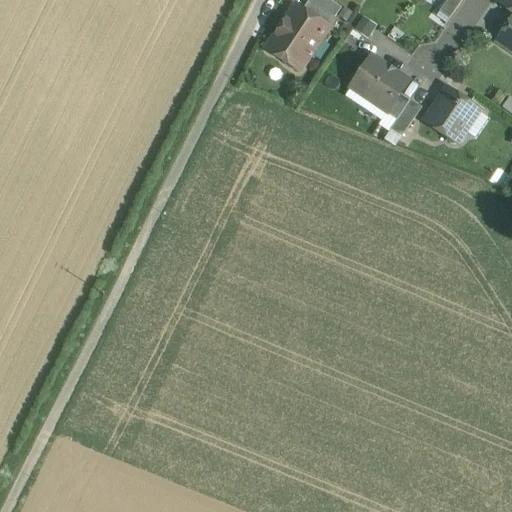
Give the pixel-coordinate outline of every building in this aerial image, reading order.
[(342,9),(328,0),(310,0),(309,2),(335,19),(342,9)] [(463,0),(448,0),(440,13),(450,20),(463,0)] [(511,0),(500,0),(499,3),(511,11),(511,0)] [(335,19),(309,2),(303,11),(329,29),(329,30),(332,32),(339,22),(335,19)] [(303,11),(296,7),(286,22),(287,27),(283,34),(277,35),(267,50),(297,70),(305,59),(310,57),(329,30),(329,29),(303,11)] [(511,31),(507,28),(498,42),(511,51),(511,31)] [(409,83),(372,58),(352,89),(388,113),(401,95),(409,83)] [(479,111),(448,90),(425,123),(446,137),(447,141),(452,145),(461,143),(464,138),(464,134),(479,111)] [(401,95),(388,113),(387,115),(397,122),(411,102),(401,95)] [(411,102),(397,122),(391,131),(402,138),(422,109),(411,101),(411,102)]
